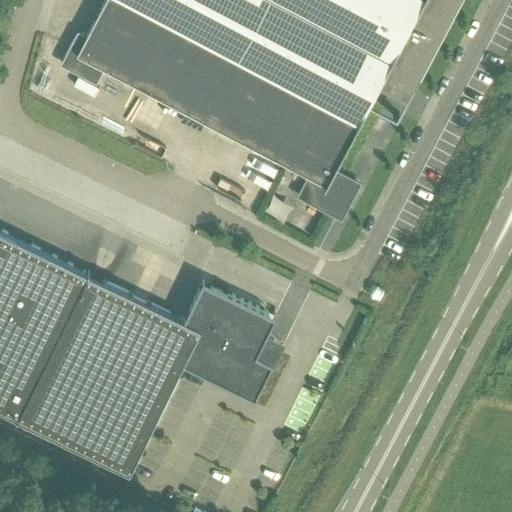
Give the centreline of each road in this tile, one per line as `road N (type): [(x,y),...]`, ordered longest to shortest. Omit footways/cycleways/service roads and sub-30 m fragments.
road 1 (residential): [(358,285),(0,120)]
road 2 (secondary): [(353,511),(511,213)]
